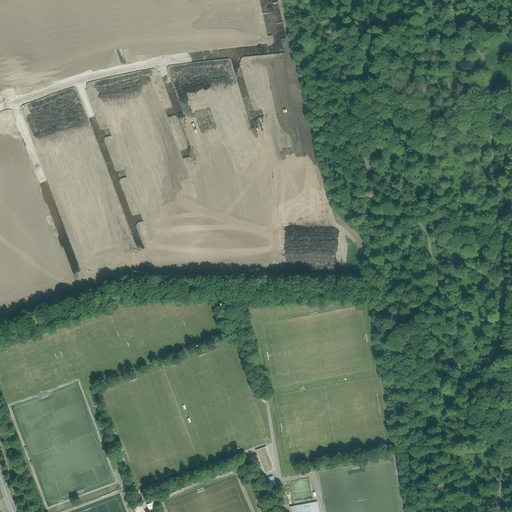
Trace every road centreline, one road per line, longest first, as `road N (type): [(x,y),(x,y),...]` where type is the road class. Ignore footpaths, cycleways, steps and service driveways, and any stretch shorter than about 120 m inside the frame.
road 1 (residential): [(233,53),(290,247),(242,265),(230,258),(158,63)]
road 2 (residential): [(79,80),(142,253),(77,278),(13,103)]
